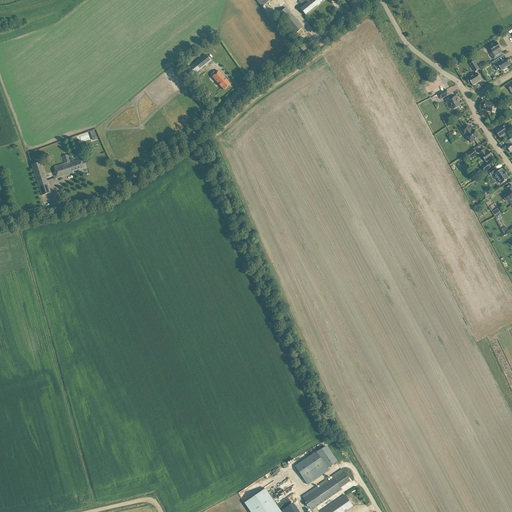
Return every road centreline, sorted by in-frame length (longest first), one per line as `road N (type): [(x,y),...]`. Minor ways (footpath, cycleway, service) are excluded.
road 1 (unclassified): [(0,220),(106,194),(370,0)]
road 2 (track): [(349,461),(199,130)]
road 3 (residential): [(382,0),(402,39),(465,91)]
